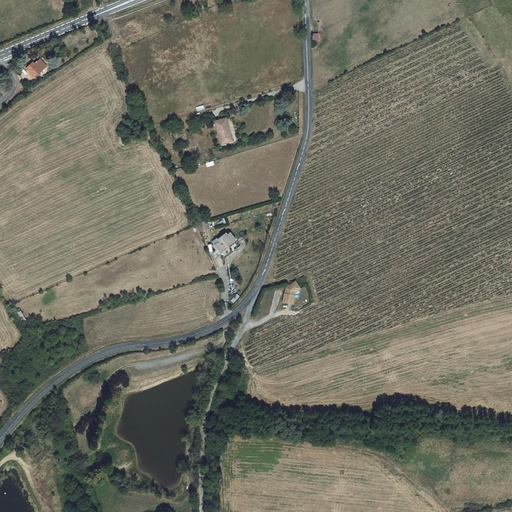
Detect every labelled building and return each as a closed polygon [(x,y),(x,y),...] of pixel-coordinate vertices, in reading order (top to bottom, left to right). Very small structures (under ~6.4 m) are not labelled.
[(33,62),(27,68),(34,76),(37,73),(39,75),(40,74),(39,73),(47,65),(41,59),(38,62),(37,60),(34,64),(33,62)] [(215,122),(221,144),(227,143),(226,138),(231,137),(226,118),(215,122)] [(207,220),(197,223),(198,224),(200,231),(209,228),(207,220)] [(228,246),(235,240),(230,233),(227,235),(226,233),(217,239),(219,242),(215,245),(221,253),(229,246),(228,246)] [(283,302),(293,304),(295,292),(294,290),(299,287),(295,281),(286,288),(287,289),(286,293),(284,293),(283,302)]
